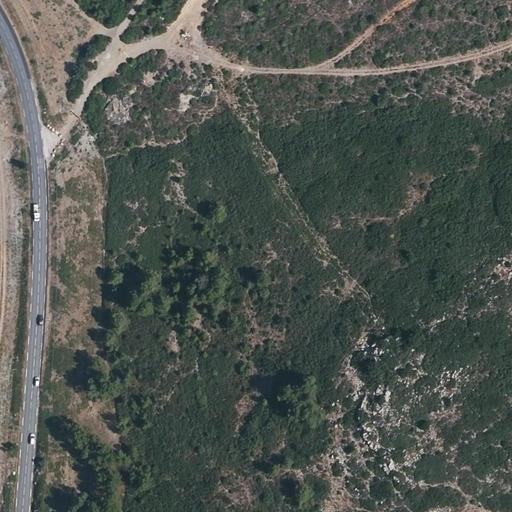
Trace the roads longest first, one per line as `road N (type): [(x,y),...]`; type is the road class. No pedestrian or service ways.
road 1 (secondary): [(22,511),(38,172),(29,102),(0,20)]
road 2 (track): [(51,139),(137,0)]
road 3 (track): [(0,341),(0,208)]
